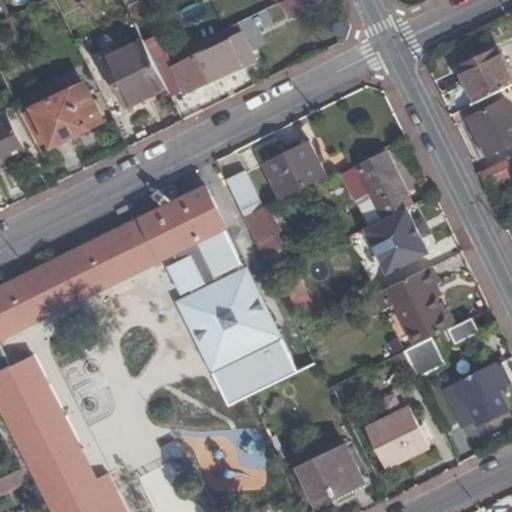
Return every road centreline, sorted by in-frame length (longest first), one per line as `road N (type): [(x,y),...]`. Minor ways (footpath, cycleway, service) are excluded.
road 1 (residential): [(0,238),(390,46)]
road 2 (residential): [(511,295),(390,46)]
